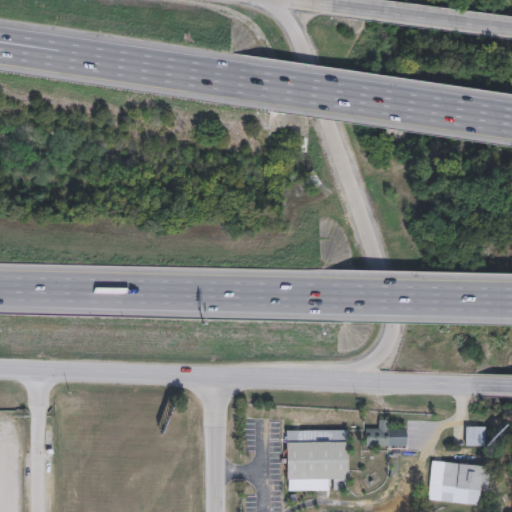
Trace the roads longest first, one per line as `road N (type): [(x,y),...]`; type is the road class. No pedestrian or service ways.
road 1 (secondary): [(0,364),(470,383)]
road 2 (secondary): [(355,376),(392,340),(395,310),(301,41),(258,0)]
road 3 (motorway): [(511,121),(237,80)]
road 4 (motorway): [(70,287),(325,296)]
road 5 (motorway): [(217,77),(0,34)]
road 6 (motorway): [(217,77),(0,53)]
road 7 (motorway): [(325,296),(511,300)]
road 8 (secondary): [(511,27),(336,4)]
road 9 (residential): [(214,373),(217,511)]
